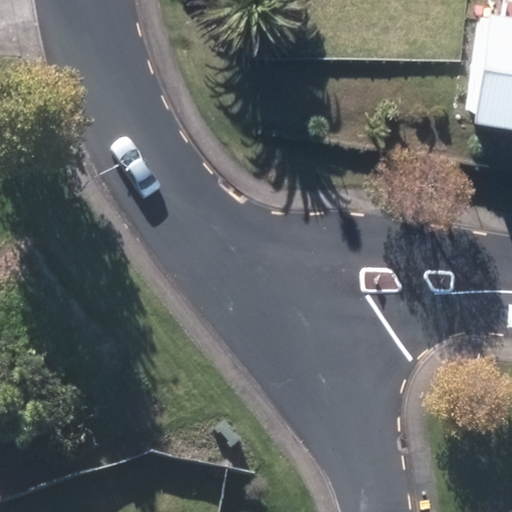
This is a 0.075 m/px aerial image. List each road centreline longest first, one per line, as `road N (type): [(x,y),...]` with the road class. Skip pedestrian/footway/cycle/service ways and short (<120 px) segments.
road 1 (residential): [(86,0),(121,111),(302,324)]
road 2 (residential): [(302,324),(359,284),(419,277),(511,288)]
road 3 (residential): [(302,324),(355,404),(369,511)]
